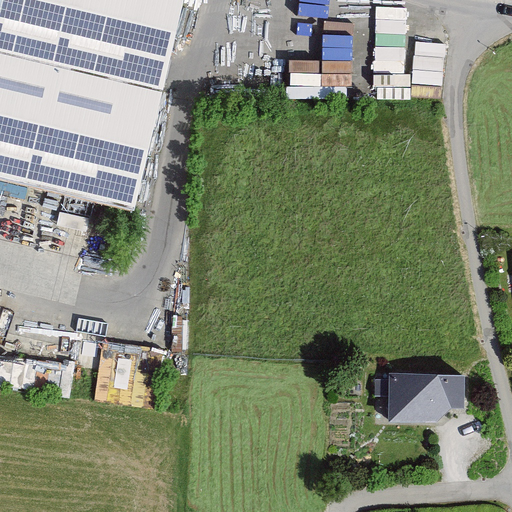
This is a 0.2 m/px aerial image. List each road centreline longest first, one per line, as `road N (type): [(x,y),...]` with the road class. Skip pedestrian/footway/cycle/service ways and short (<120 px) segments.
road 1 (residential): [(511,456),(450,102),(469,22)]
road 2 (residential): [(511,489),(371,498),(345,511)]
